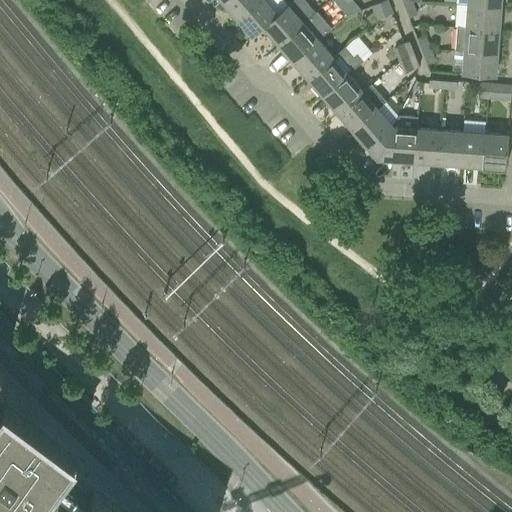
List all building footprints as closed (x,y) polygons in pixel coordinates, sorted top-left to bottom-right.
[(223,0),(221,2),(236,19),(258,0),(223,0)] [(258,0),(236,19),(251,37),(262,28),(262,27),(276,15),(276,14),(286,5),(281,0),(258,0)] [(276,15),(262,27),(262,28),(277,44),(314,12),(303,0),(292,0),(287,5),(286,5),(276,14),(276,15)] [(331,0),(339,8),(344,4),(348,0),(331,0)] [(385,0),(384,0),(378,3),(384,16),(391,13),(385,0)] [(410,2),(403,5),(408,17),(415,15),(410,2)] [(384,16),(378,3),(371,5),(376,19),(384,16)] [(467,5),(465,27),(498,30),(500,7),(467,5)] [(277,44),(292,61),(317,40),(330,28),(315,11),(314,12),(277,44)] [(455,49),(463,50),(496,53),(498,30),(465,27),(456,27),(455,49)] [(415,40),(420,51),(428,48),(423,36),(415,40)] [(292,61),(307,79),(332,57),(317,40),(292,61)] [(392,49),(397,63),(406,56),(412,54),(408,43),(392,49)] [(307,79),(321,96),(347,74),(361,61),(357,56),(354,59),(343,47),(332,57),(307,79)] [(428,48),(420,51),(426,65),(433,61),(428,48)] [(496,53),(463,50),(461,74),(495,76),(496,53)] [(406,56),(397,63),(402,76),(419,70),(412,54),(406,56)] [(321,96),(336,113),(362,91),(347,74),(321,96)] [(428,89),(442,90),(442,82),(428,81),(428,89)] [(442,82),(442,90),(457,91),(457,83),(442,82)] [(336,113),(351,130),(376,109),(386,101),(371,83),(362,91),(336,113)] [(479,97),(487,97),(488,84),(480,83),(479,97)] [(488,84),(487,97),(510,99),(511,85),(488,84)] [(351,130),(376,159),(392,126),(376,109),(351,130)] [(376,159),(413,162),(416,128),(392,126),(376,159)] [(413,162),(436,163),(439,130),(416,128),(413,162)] [(436,163),(459,165),(461,131),(439,130),(436,163)] [(459,165),(482,167),(484,133),(461,131),(459,165)] [(484,133),(482,167),(505,168),(507,135),(484,133)] [(4,405),(0,410),(0,511),(123,511),(92,488),(67,470),(76,458),(4,405)]
